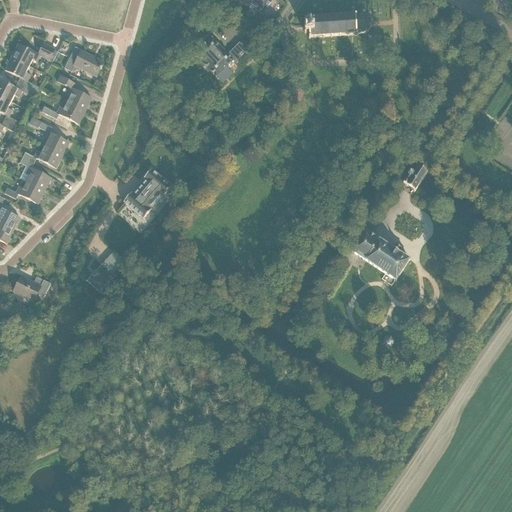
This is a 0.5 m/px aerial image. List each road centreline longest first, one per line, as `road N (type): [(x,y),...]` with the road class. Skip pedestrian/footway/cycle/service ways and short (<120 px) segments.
road 1 (residential): [(124,40),(88,181),(0,270)]
road 2 (residential): [(0,38),(21,20),(124,40)]
